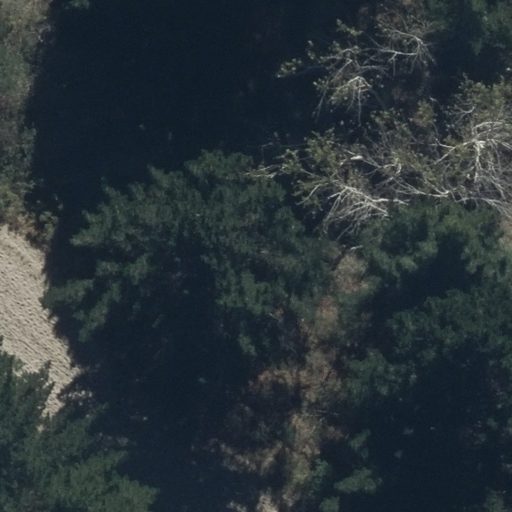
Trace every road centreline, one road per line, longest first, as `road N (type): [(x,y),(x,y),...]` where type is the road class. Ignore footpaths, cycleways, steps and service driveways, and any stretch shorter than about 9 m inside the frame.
road 1 (unknown): [(186,0),(307,140),(511,266)]
road 2 (track): [(0,309),(204,511)]
